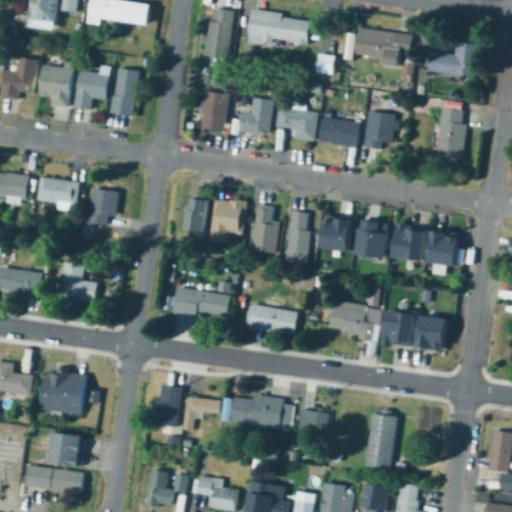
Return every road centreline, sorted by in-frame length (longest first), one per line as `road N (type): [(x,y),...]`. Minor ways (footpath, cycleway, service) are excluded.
road 1 (residential): [(511,204),(0,131)]
road 2 (residential): [(183,0),(113,511)]
road 3 (residential): [(511,396),(0,326)]
road 4 (residential): [(494,202),(453,511)]
